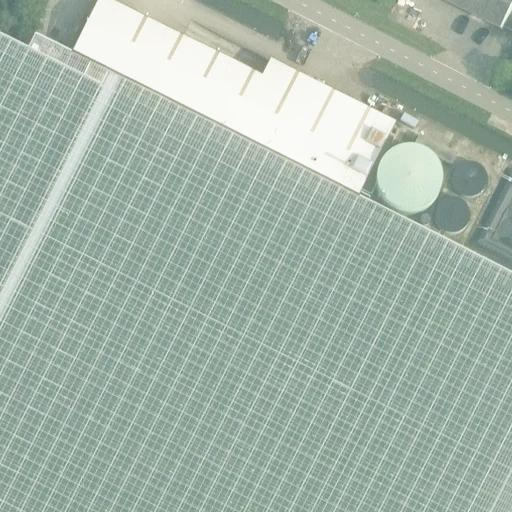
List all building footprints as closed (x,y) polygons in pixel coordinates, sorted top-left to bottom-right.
[(71,54),(69,58),(355,201),(393,126),(268,63),(259,81),(99,0),(98,0),(71,54)] [(511,0),(441,0),(501,30),(502,28),(511,32),(511,0)] [(0,40),(0,511),(511,511),(511,279),(355,201),(69,58),(38,42),(33,39),(26,53),(0,40)] [(451,166),(456,155),(417,136),(412,148),(451,166)] [(476,159),(451,174),(466,197),(490,182),(476,159)] [(467,201),(435,201),(436,221),(447,221),(447,230),(467,230),(467,201)]
